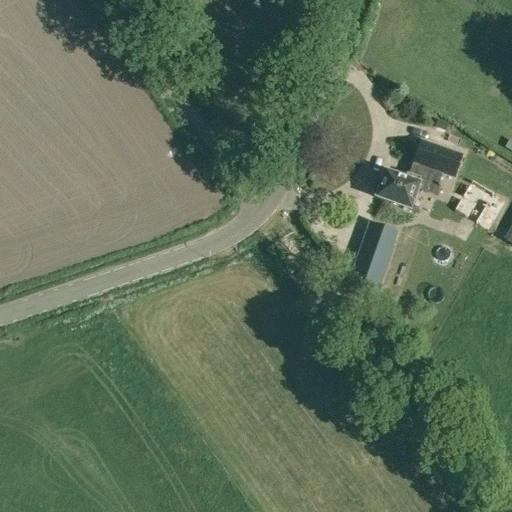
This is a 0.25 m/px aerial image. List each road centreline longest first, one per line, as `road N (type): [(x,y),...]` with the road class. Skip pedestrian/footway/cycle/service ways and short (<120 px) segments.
road 1 (tertiary): [(0,317),(219,245),(261,209)]
road 2 (unclassified): [(261,209),(106,0)]
road 3 (tertiary): [(261,209),(284,182),(351,0)]
